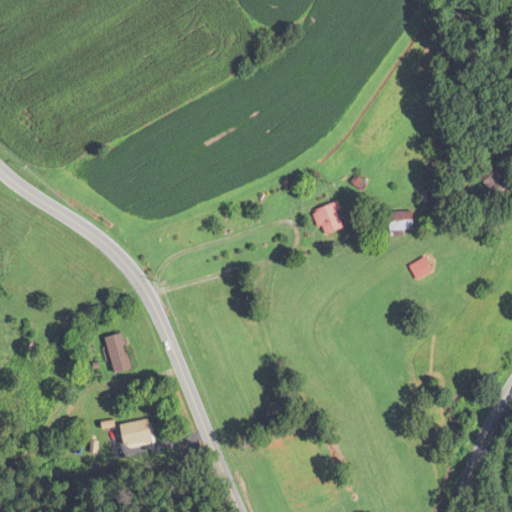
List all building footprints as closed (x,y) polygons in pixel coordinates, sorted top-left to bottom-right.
[(487,183),(499,198),(511,186),(511,180),(503,170),(487,183)] [(350,225),(338,201),(315,212),(327,236),(350,225)] [(391,211),(391,231),(416,231),(416,211),(391,211)] [(433,270),(425,258),(411,266),(419,279),(433,270)] [(137,369),(126,333),(108,338),(120,374),(137,369)] [(161,441),(157,419),(126,425),(129,446),(161,441)]
